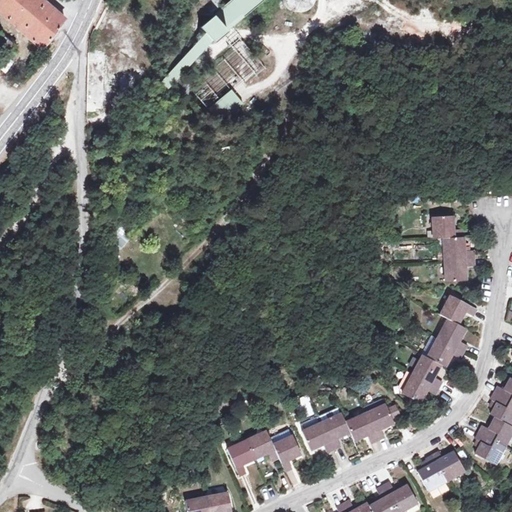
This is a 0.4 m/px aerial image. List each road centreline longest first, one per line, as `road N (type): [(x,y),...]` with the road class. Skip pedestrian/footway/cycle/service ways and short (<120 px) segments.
road 1 (residential): [(75,30),(84,222),(53,370),(16,470)]
road 2 (residential): [(267,511),(434,436),(468,396),(503,273),(503,217)]
road 3 (track): [(46,391),(220,227),(278,135)]
road 4 (track): [(0,244),(54,153),(78,134)]
road 5 (secondary): [(75,30),(0,135)]
